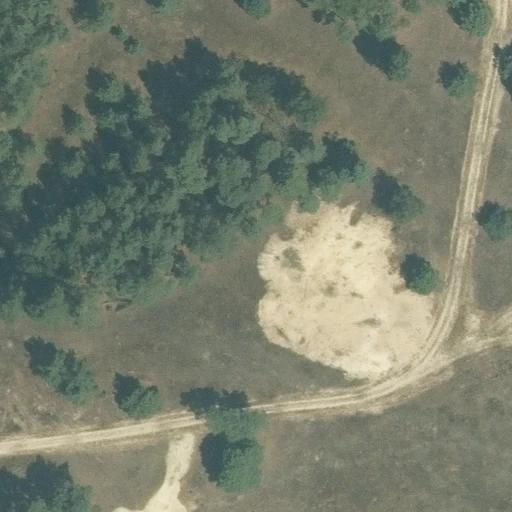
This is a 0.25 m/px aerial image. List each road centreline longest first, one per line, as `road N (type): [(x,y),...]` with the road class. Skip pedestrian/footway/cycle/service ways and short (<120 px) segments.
road 1 (unknown): [(0,454),(401,387),(480,349),(511,319)]
road 2 (track): [(435,374),(475,166),(492,0)]
